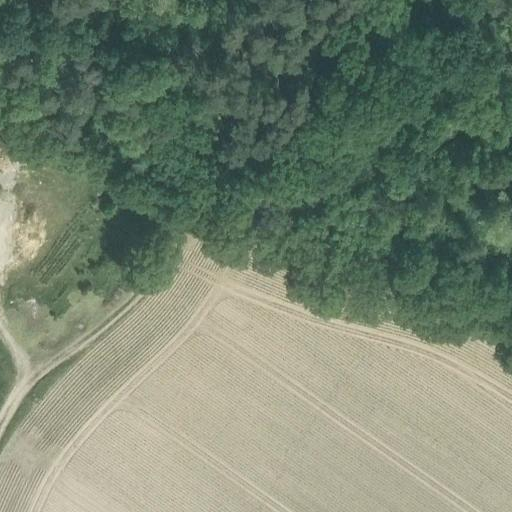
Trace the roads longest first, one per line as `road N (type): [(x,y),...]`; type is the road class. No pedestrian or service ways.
road 1 (unknown): [(290,0),(192,197),(262,192),(331,205),(464,247),(511,274)]
road 2 (track): [(192,197),(156,273),(35,372),(0,421)]
